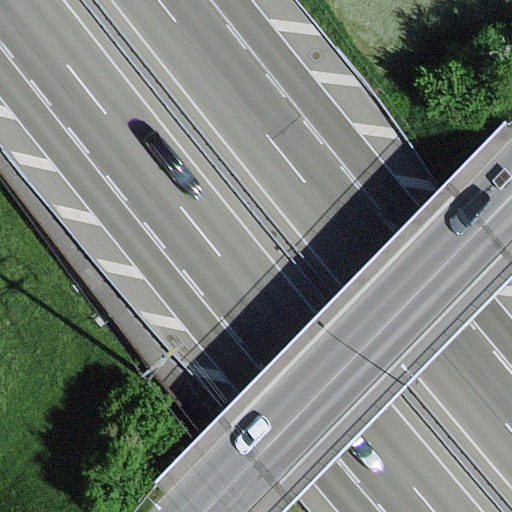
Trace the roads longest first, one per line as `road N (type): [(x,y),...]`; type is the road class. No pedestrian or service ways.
road 1 (motorway): [(16,0),(434,511)]
road 2 (secondary): [(511,196),(206,511)]
road 3 (motorway): [(511,417),(273,137)]
road 4 (motorway): [(273,137),(164,0)]
road 5 (motorway): [(273,137),(224,0)]
